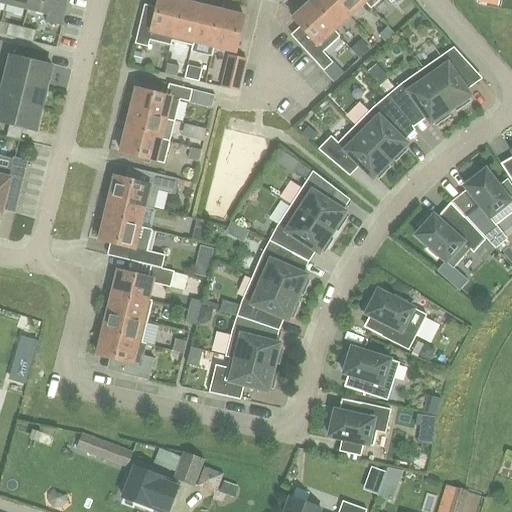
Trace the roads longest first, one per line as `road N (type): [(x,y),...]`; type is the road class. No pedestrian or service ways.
road 1 (residential): [(511,115),(433,171),(368,246),(335,307),(302,411),(282,429),(73,383),(65,362),(79,289),(67,273),(34,263)]
road 2 (residential): [(34,263),(96,0)]
